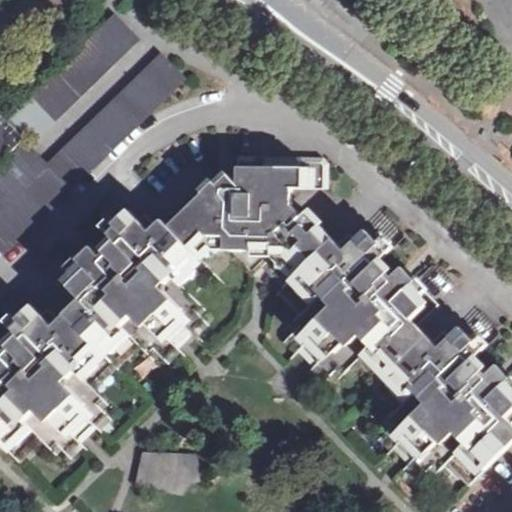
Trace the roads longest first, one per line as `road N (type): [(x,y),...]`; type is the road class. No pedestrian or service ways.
road 1 (tertiary): [(199,0),(380,85)]
road 2 (tertiary): [(511,202),(380,85)]
road 3 (tertiary): [(380,85),(277,0)]
